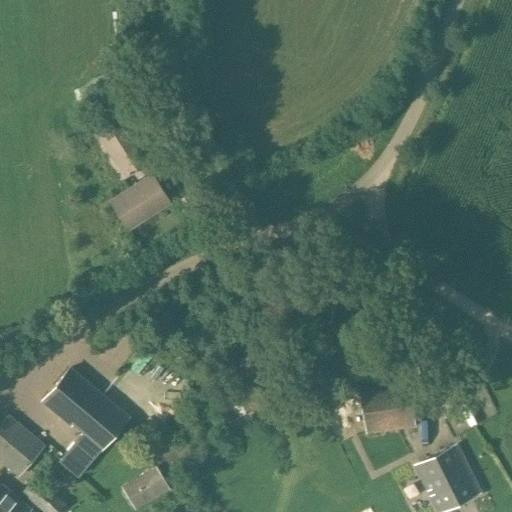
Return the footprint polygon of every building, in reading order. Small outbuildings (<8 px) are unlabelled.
[(121,181),(150,163),(120,116),(92,134),(121,181)] [(129,229),(169,203),(152,175),(111,201),(129,229)] [(69,368),(42,400),(100,450),(128,418),(69,368)] [(367,435),(415,427),(408,382),(360,390),(367,435)] [(0,462),(17,476),(42,446),(6,416),(0,423),(0,462)] [(439,511),(440,511),(479,492),(456,446),(416,466),(439,511)] [(138,507),(169,489),(156,468),(126,486),(138,507)] [(43,511),(58,511),(65,504),(34,478),(21,493),(43,511)] [(0,511),(27,511),(30,509),(0,484),(0,511)]
